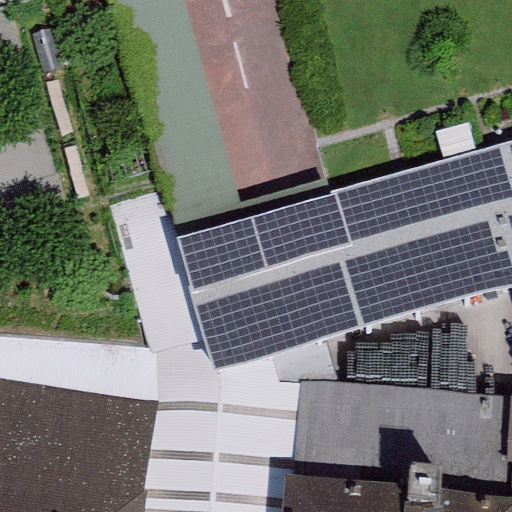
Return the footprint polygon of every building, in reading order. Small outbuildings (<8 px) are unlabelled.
[(127,0),(172,203),(236,189),(194,0),(127,0)] [(511,150),(180,247),(217,385),(277,370),(511,302),(511,150)] [(145,349),(0,336),(0,384),(157,403),(143,511),(284,511),(286,488),(511,507),(511,404),(508,404),(283,386),(277,370),(217,385),(180,247),(166,193),(109,208),(145,349)] [(0,384),(0,511),(143,511),(157,403),(0,384)] [(511,511),(511,507),(286,488),(284,511),(511,511)]
